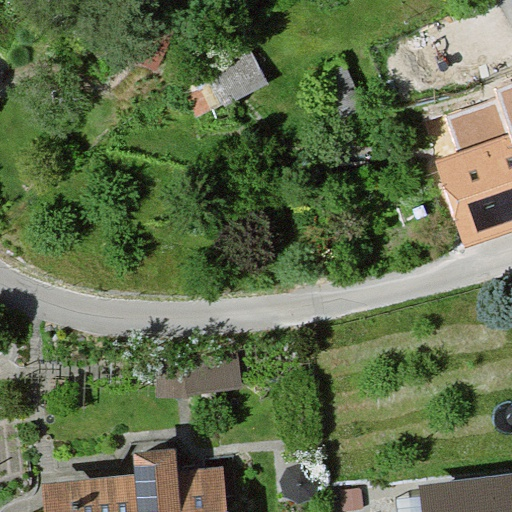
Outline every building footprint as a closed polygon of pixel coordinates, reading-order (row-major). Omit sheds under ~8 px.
[(114,55),(156,75),(178,29),(146,14),(141,25),(131,20),(114,55)] [(455,14),(392,38),(421,114),(484,90),(455,14)] [(511,85),(494,92),(497,102),(444,119),(457,158),(434,166),(462,250),(511,233),(511,85)] [(136,472),(41,479),(43,511),(214,511),(211,467),(182,469),(179,442),(134,445),(136,472)] [(308,450),(233,456),(235,487),(310,481),(308,450)] [(511,511),(511,481),(433,491),(435,511),(511,511)]
